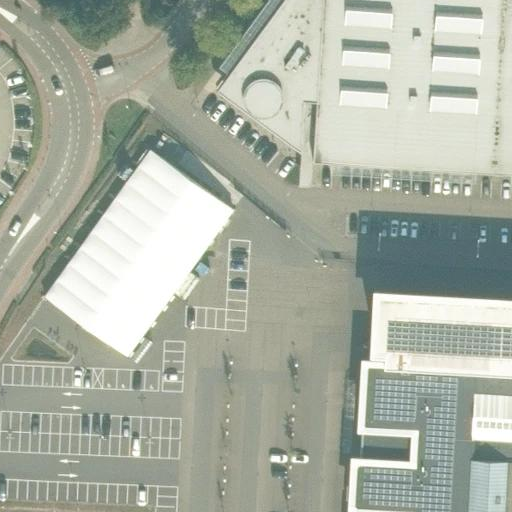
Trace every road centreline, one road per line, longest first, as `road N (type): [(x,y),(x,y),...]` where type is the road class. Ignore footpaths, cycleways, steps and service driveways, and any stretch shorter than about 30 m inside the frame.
road 1 (unclassified): [(139,68),(345,251),(511,262)]
road 2 (secondary): [(17,242),(68,185),(83,134),(81,101)]
road 3 (secondary): [(55,101),(49,174),(17,242)]
